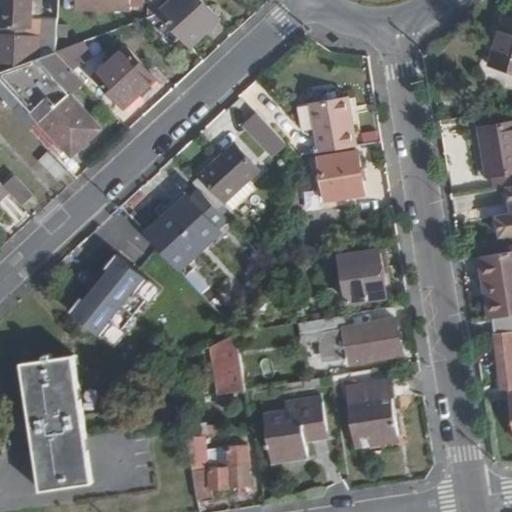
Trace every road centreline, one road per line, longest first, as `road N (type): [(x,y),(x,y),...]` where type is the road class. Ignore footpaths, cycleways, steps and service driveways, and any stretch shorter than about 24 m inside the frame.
road 1 (tertiary): [(391,21),(470,498)]
road 2 (residential): [(305,0),(0,283)]
